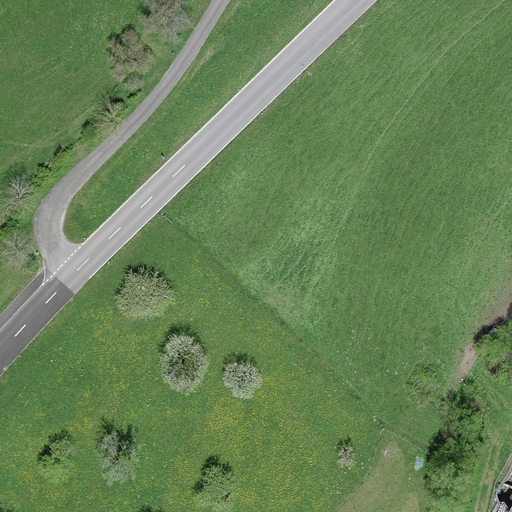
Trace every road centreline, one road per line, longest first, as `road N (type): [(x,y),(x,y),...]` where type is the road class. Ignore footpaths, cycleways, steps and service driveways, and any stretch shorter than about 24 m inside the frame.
road 1 (tertiary): [(71,272),(353,0)]
road 2 (residential): [(221,0),(134,119),(54,197),(45,235),(71,272)]
